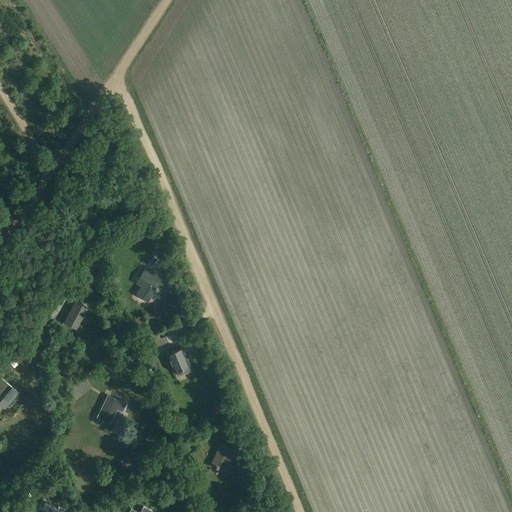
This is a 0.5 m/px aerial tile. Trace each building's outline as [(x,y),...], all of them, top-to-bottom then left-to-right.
[(148,302),(154,294),(163,299),(170,288),(151,276),(153,272),(146,267),(137,283),(142,286),(136,294),(148,302)] [(76,301),(64,322),(76,329),(88,307),(76,301)] [(168,352),(176,371),(192,365),(184,346),(168,352)] [(132,354),(122,361),(126,366),(135,358),(132,354)] [(0,402),(5,396),(11,401),(18,392),(2,379),(0,377),(0,402)] [(105,400),(97,417),(110,424),(117,409),(123,412),(127,404),(115,398),(112,403),(105,400)] [(237,453),(220,446),(212,464),(216,466),(215,468),(223,471),(229,458),(233,460),(237,453)] [(58,511),(60,509),(48,502),(44,509),(49,511),(48,511),(58,511)]
